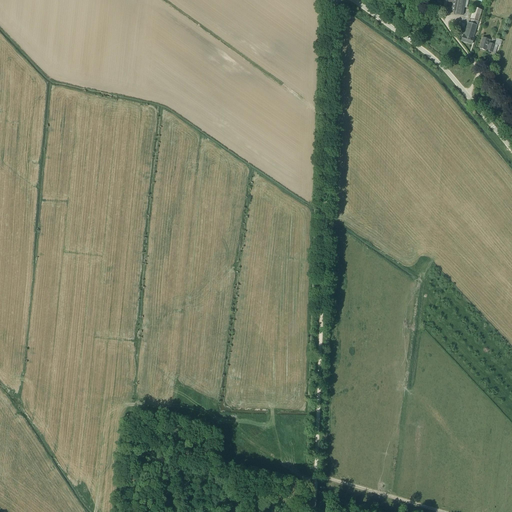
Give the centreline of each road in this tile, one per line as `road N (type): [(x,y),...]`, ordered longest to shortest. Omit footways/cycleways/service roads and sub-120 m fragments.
road 1 (track): [(333,0),(315,505)]
road 2 (unclassified): [(511,150),(436,61),(352,0)]
road 3 (track): [(315,505),(187,464),(178,511)]
road 4 (track): [(315,475),(442,511)]
